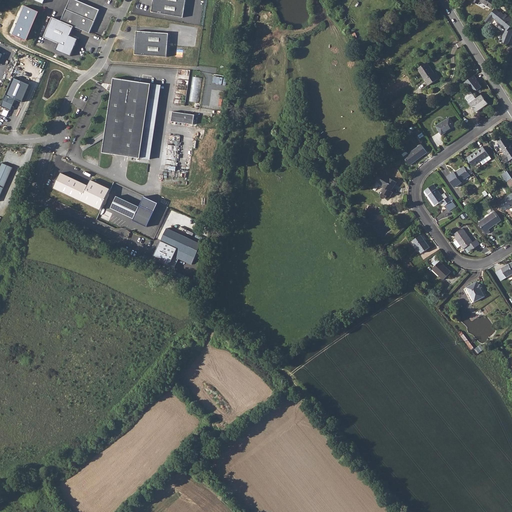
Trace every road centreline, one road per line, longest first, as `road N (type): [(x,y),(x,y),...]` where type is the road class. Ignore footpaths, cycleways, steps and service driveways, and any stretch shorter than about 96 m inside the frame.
road 1 (track): [(400,511),(280,362),(203,302),(259,0)]
road 2 (residential): [(510,107),(426,168),(415,197),(461,264),(486,262),(511,247)]
road 3 (unclassified): [(127,0),(101,61),(76,85),(52,132),(0,137)]
road 4 (secondary): [(441,0),(510,107)]
